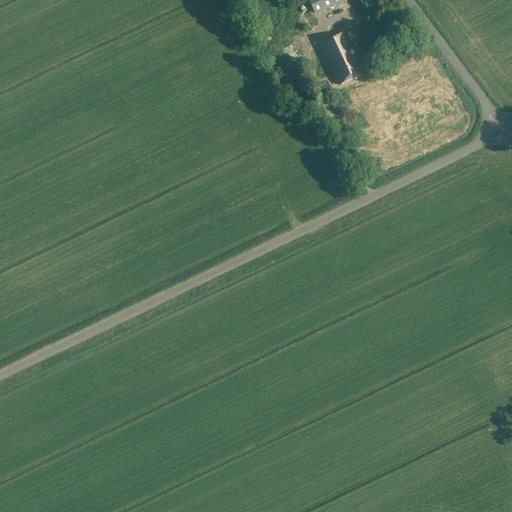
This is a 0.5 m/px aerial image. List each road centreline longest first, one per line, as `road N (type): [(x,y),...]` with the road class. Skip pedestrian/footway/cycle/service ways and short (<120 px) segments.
road 1 (unclassified): [(0,375),(473,147)]
road 2 (unclassified): [(485,103),(408,0)]
